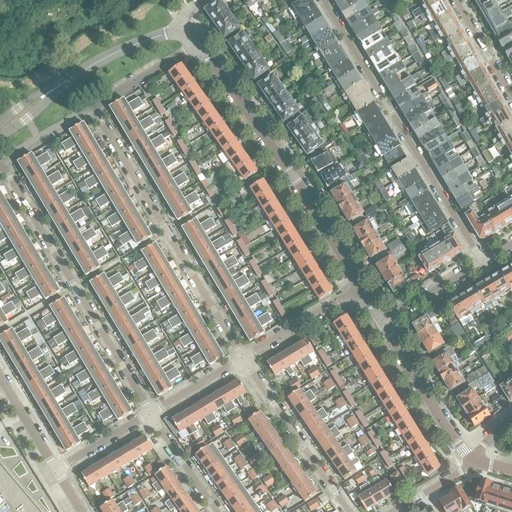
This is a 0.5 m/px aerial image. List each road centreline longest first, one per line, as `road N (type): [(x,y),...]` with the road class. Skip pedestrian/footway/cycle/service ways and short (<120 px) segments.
road 1 (residential): [(245,358),(97,114),(101,101),(197,42)]
road 2 (residential): [(485,264),(325,0)]
road 3 (residential): [(362,287),(284,158),(197,42)]
road 4 (residential): [(153,413),(0,166)]
road 5 (residential): [(0,131),(63,83),(180,26)]
road 6 (residential): [(350,511),(245,358)]
road 7 (residential): [(474,462),(385,325)]
road 8 (residential): [(245,358),(362,287)]
